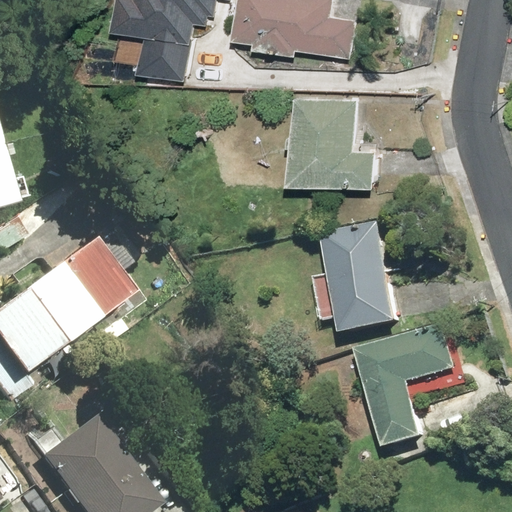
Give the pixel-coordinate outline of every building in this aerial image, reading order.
[(148,40),(143,73),(182,79),(191,23),(201,24),(203,12),(209,13),(211,0),(116,0),(111,35),(148,40)] [(235,0),(229,41),(351,59),(357,23),(330,19),(332,0),(235,0)] [(0,81),(0,204),(31,197),(0,81)] [(356,98),(288,95),(285,189),(373,192),(375,144),(354,143),(356,98)] [(0,251),(19,238),(2,214),(0,215),(0,251)] [(373,218),(319,226),(336,327),(390,318),(373,218)] [(92,241),(0,306),(0,341),(21,372),(131,295),(92,241)] [(434,324),(352,344),(375,442),(418,432),(406,381),(446,372),(434,324)] [(99,414),(42,456),(83,511),(151,511),(165,502),(99,414)] [(0,484),(0,502),(8,496),(0,484)]
